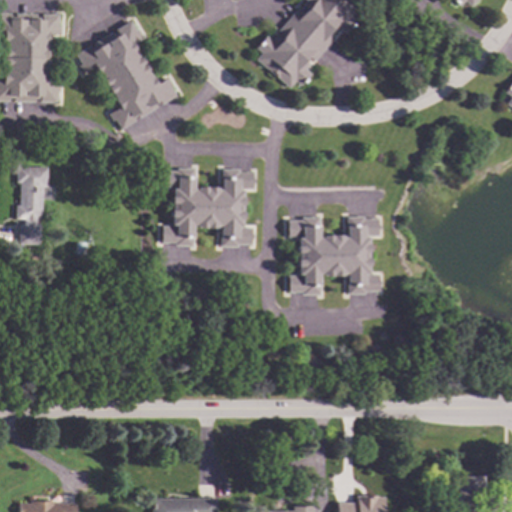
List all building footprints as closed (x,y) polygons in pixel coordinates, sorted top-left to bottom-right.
[(341,0),(352,9),(346,16),(351,20),(341,32),(336,28),(332,33),(327,29),(324,33),(329,37),(310,60),(306,56),(302,60),(306,64),(302,69),(307,73),(297,85),(292,81),(286,88),(253,59),(258,53),(253,48),(263,36),(268,41),(272,36),(277,40),(281,36),(275,31),(294,9),(300,14),(303,9),(298,5),(302,0),(341,0)] [(447,0),(455,6),(461,2),(467,8),(473,0),(447,0)] [(34,18),(39,18),(39,14),(55,14),(55,25),(58,25),(58,34),(43,34),(43,81),(55,82),(55,91),(53,91),(53,102),(36,102),(36,98),(31,98),(31,102),(11,101),(11,97),(6,97),(6,101),(0,101),(0,80),(1,81),(2,33),(0,33),(0,13),(8,13),(8,17),(13,17),(13,13),(34,13),(34,18)] [(133,30),(135,28),(140,36),(128,43),(153,84),(164,77),(168,85),(166,86),(172,96),(158,104),(156,101),(152,104),(154,107),(136,118),(134,114),(130,117),(132,120),(118,129),(112,119),(109,121),(105,113),(117,106),(92,65),(80,72),(75,65),(78,63),(72,54),(87,45),(89,48),(93,46),(91,42),(108,31),(111,35),(115,32),(113,29),(127,20),(133,30)] [(511,109),(503,103),(508,96),(502,93),(511,80),(511,109)] [(44,167),(43,185),(51,185),(50,200),(38,199),(38,219),(34,219),(34,224),(37,224),(36,244),(15,244),(15,224),(20,224),(21,219),(12,219),(12,205),(16,205),(16,182),(13,182),(13,166),(44,167)] [(235,172),(249,172),(249,189),(239,189),(238,227),(248,227),(248,244),(234,244),(234,247),(217,246),(217,226),(214,225),(214,227),(193,227),(193,225),(190,225),(190,246),(172,245),(173,243),(159,243),(159,225),(169,226),(170,188),(160,187),(160,170),(173,170),(173,168),(191,168),(190,189),(194,189),(194,187),(214,188),(214,190),(218,190),(218,168),(235,169),(235,172)] [(359,219),(373,218),(374,235),(364,235),(365,274),(375,273),(375,290),(361,291),(361,293),(344,294),(343,273),(340,273),(340,275),(319,275),(319,273),(316,274),(317,294),(299,295),(299,292),(286,292),(285,275),(295,275),(295,237),(284,237),(284,220),(297,219),(297,217),(315,217),(315,238),(318,237),(318,236),(339,235),(339,237),(343,237),(342,216),(359,215),(359,219)] [(83,255),(73,255),(73,242),(83,242),(83,255)] [(480,511),(452,511),(452,500),(454,500),(454,475),(480,475),(480,511)] [(333,503),(332,511),(379,511),(380,497),(351,497),(351,503),(333,503)] [(213,511),(148,511),(148,498),(213,498),(213,511)] [(51,503),(72,503),(72,511),(15,511),(15,503),(27,503),(27,501),(51,501),(51,503)]
